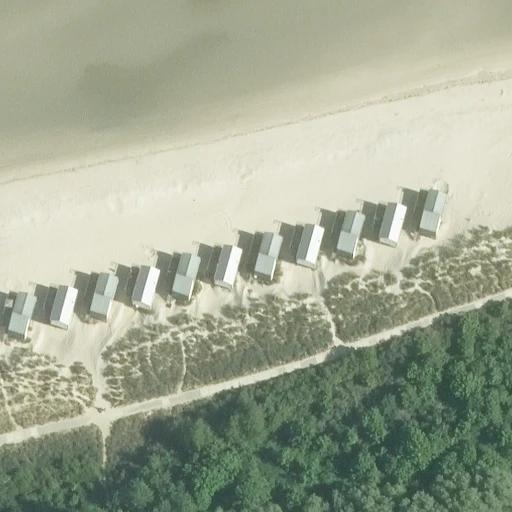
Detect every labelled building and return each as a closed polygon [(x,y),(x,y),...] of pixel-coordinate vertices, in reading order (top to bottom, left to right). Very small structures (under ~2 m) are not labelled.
[(429,199),(418,237),(435,241),(446,203),(429,199)] [(391,211),(381,245),(397,250),(407,216),(391,211)] [(346,220),(335,258),(352,263),(363,225),(346,220)] [(307,232),(297,266),(314,271),(324,237),(307,232)] [(281,246),(264,242),(253,280),(270,284),(281,246)] [(225,253),(215,287),(231,292),(241,258),(225,253)] [(199,267),(182,262),(171,300),(188,305),(199,267)] [(143,274),(133,308),(150,313),(160,279),(143,274)] [(100,282),(89,320),(106,325),(117,287),(100,282)] [(62,294),(52,328),(69,333),(79,299),(62,294)] [(35,306),(18,301),(7,339),(24,344),(35,306)]
